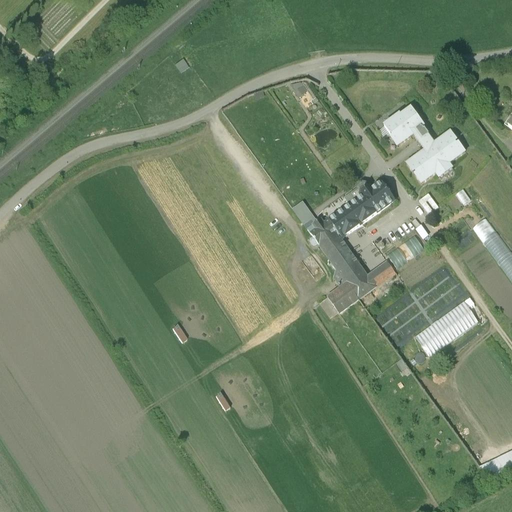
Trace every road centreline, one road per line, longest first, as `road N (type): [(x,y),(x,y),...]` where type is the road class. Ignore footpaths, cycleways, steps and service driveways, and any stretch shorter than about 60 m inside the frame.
road 1 (unclassified): [(511,52),(312,64),(177,124),(87,148),(0,213)]
road 2 (track): [(409,203),(511,343)]
